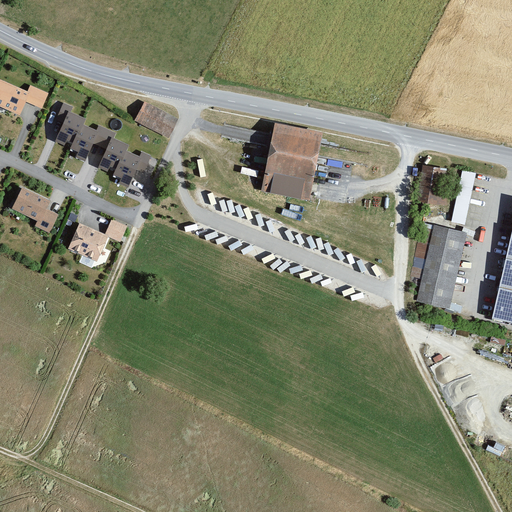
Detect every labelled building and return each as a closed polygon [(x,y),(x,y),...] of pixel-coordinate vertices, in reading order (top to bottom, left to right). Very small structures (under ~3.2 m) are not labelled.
[(32,89),(0,75),(0,103),(23,112),(32,89)] [(72,108),(64,104),(57,119),(65,122),(56,141),(64,145),(67,139),(74,142),(71,148),(79,152),(77,157),(85,161),(93,143),(107,149),(99,167),(107,171),(110,165),(117,169),(114,175),(122,178),(120,183),(128,187),(136,169),(144,172),(151,156),(142,153),(140,158),(125,152),(128,146),(113,139),(115,133),(99,126),(97,131),(83,125),(85,119),(70,113),(72,108)] [(181,122),(147,105),(137,125),(171,142),(181,122)] [(240,137),(265,144),(268,133),(242,126),(240,137)] [(328,138),(281,127),(266,194),(313,205),(328,138)] [(462,168),(452,221),(466,223),(476,171),(462,168)] [(452,173),(427,169),(420,204),(446,208),(452,173)] [(55,204),(26,192),(17,213),(38,223),(35,229),(54,237),(62,218),(51,213),(55,204)] [(106,236),(84,227),(73,253),(101,265),(112,240),(123,244),(130,228),(113,221),(106,236)] [(471,237),(438,229),(419,304),(452,312),(471,237)] [(503,291),(496,320),(511,324),(511,254),(511,256),(511,262),(505,287),(503,291)]
